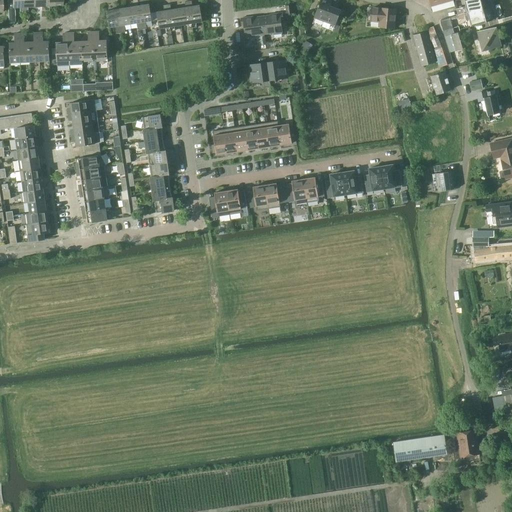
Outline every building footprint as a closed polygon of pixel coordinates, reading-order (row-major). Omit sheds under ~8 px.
[(7,0),(7,2),(8,2),(9,23),(15,23),(14,7),(20,7),(20,12),(24,11),(23,0),(7,0)] [(34,0),(23,0),(24,11),(28,11),(28,7),(34,6),(34,0)] [(34,0),(34,6),(41,6),(41,11),(45,10),(44,0),(34,0)] [(62,0),(44,0),(45,10),(49,10),(49,6),(63,5),(62,0)] [(315,17),(313,23),(333,31),(335,25),(336,22),(341,11),(341,10),(337,9),(330,6),(332,1),(329,0),(321,0),(315,17)] [(430,0),(434,11),(455,6),(453,0),(430,0)] [(464,0),(467,6),(457,8),(458,15),(483,9),(480,0),(464,0)] [(188,28),(193,28),(188,1),(185,2),(186,7),(179,8),(181,25),(188,24),(188,28)] [(193,6),(192,1),(188,1),(193,28),(197,27),(196,22),(203,21),(200,5),(193,6)] [(150,4),(139,6),(143,29),(147,28),(146,21),(152,20),(150,4)] [(176,30),(175,26),(181,25),(179,8),(171,9),(170,4),(167,5),(171,31),(176,30)] [(167,32),(171,31),(167,5),(164,5),(165,11),(157,12),(160,28),(166,27),(167,32)] [(131,24),(137,23),(138,30),(143,29),(139,6),(128,7),(131,24)] [(128,7),(117,9),(121,33),(126,32),(124,25),(131,24),(128,7)] [(381,8),(368,7),(367,20),(380,21),(380,26),(394,28),(396,9),(381,8)] [(116,26),(117,33),(121,33),(117,9),(107,11),(109,27),(116,26)] [(458,15),(445,19),(447,23),(460,20),(466,18),(467,20),(470,19),(471,26),(487,22),(483,9),(458,15)] [(271,15),(262,17),(264,33),(274,31),(275,33),(282,32),(282,30),(281,19),(284,19),(283,13),(271,14),(271,15)] [(244,24),(246,35),(264,33),(262,17),(253,18),(253,17),(241,18),(242,24),(244,24)] [(428,28),(431,38),(435,49),(439,67),(448,65),(442,47),(441,47),(441,45),(434,26),(428,28)] [(501,46),(497,27),(478,32),(483,50),(501,46)] [(453,28),(449,29),(444,31),(450,52),(465,48),(460,32),(455,33),(453,28)] [(472,30),(463,33),(464,39),(474,36),(472,30)] [(99,31),(94,32),(95,59),(108,58),(107,40),(100,41),(99,31)] [(414,34),(422,66),(436,62),(427,31),(414,34)] [(30,62),(40,61),(39,32),(34,32),(34,41),(29,42),(30,62)] [(44,41),(43,32),(39,32),(40,61),(50,61),(49,41),(44,41)] [(88,32),(89,41),(82,41),(83,59),(95,59),(94,32),(88,32)] [(11,63),(21,62),(19,33),(15,33),(15,42),(10,43),(11,63)] [(25,42),(24,33),(19,33),(21,62),(30,62),(29,42),(25,42)] [(57,54),(53,55),(53,57),(53,65),(57,65),(57,66),(70,66),(69,33),(63,33),(64,42),(56,43),(57,54)] [(74,33),(69,33),(70,66),(83,65),(83,59),(82,41),(75,42),(74,33)] [(306,40),(301,48),(305,51),(310,43),(306,40)] [(241,42),(237,42),(238,52),(245,52),(245,41),(241,42)] [(286,77),(284,61),(268,63),(270,79),(286,77)] [(253,81),(270,79),(268,63),(251,65),(253,81)] [(446,72),(431,76),(437,94),(451,89),(446,72)] [(483,88),(481,79),(470,82),(472,90),(483,88)] [(96,83),(96,84),(96,91),(114,90),(113,82),(96,83)] [(485,98),(489,114),(500,112),(497,96),(496,96),(495,90),(487,92),(488,97),(485,98)] [(68,109),(68,114),(97,110),(95,99),(71,103),(71,109),(68,109)] [(69,119),(73,119),(74,124),(98,121),(97,110),(68,114),(69,119)] [(34,125),(32,113),(25,114),(27,126),(34,125)] [(20,127),(27,126),(25,114),(19,115),(20,127)] [(144,129),(162,126),(162,122),(161,118),(161,114),(142,117),(144,129)] [(19,115),(12,116),(14,128),(18,127),(20,127),(19,115)] [(14,128),(12,116),(6,117),(7,129),(14,128)] [(100,131),(98,121),(74,124),(75,130),(71,131),(72,136),(100,131)] [(278,125),(277,121),(266,123),(270,147),(270,148),(277,146),(277,145),(281,145),(278,125)] [(266,123),(256,124),(259,148),(260,149),(267,148),(266,147),(270,147),(266,123)] [(289,123),(278,125),(281,145),(281,146),(288,145),(288,144),(292,143),(289,123)] [(256,124),(245,126),(249,150),(249,151),(256,150),(256,149),(259,148),(256,124)] [(35,129),(34,125),(27,126),(20,127),(18,127),(14,128),(15,138),(36,136),(37,135),(37,129),(35,129)] [(144,129),(146,141),(163,139),(163,135),(162,131),(162,126),(144,129)] [(249,150),(245,126),(234,128),(238,152),(238,153),(245,151),(245,150),(249,150)] [(234,128),(224,129),(227,153),(228,154),(235,153),(234,152),(238,152),(234,128)] [(224,154),(227,153),(224,129),(213,131),(215,144),(211,145),(213,156),(224,155),(224,154)] [(100,149),(99,143),(101,143),(100,131),(72,136),(72,140),(76,140),(77,146),(84,145),(84,151),(100,149)] [(36,140),(36,136),(15,138),(17,149),(37,146),(39,146),(38,140),(36,140)] [(166,150),(165,150),(164,146),(164,142),(163,139),(146,141),(148,153),(166,150)] [(502,160),(506,178),(511,176),(511,139),(491,144),(494,158),(502,156),(503,160),(502,160)] [(17,149),(18,160),(39,157),(41,157),(40,150),(38,151),(37,146),(17,149)] [(101,155),(100,149),(84,151),(85,157),(79,158),(79,164),(76,165),(77,169),(105,165),(105,166),(107,165),(101,155)] [(167,154),(166,150),(148,153),(149,165),(168,162),(167,158),(167,154)] [(18,160),(20,171),(40,168),(42,167),(41,161),(39,161),(39,157),(18,160)] [(149,165),(151,177),(169,174),(169,170),(168,166),(168,162),(149,165)] [(393,164),(381,166),(385,188),(396,187),(396,188),(407,186),(404,169),(394,171),(393,164)] [(77,174),(81,174),(82,180),(106,176),(105,166),(105,165),(77,169),(77,174)] [(373,190),(385,188),(381,166),(369,168),(370,174),(364,175),(367,192),(374,191),(373,190)] [(43,172),(41,172),(40,168),(20,171),(22,181),(42,178),(44,178),(43,172)] [(355,171),(343,173),(346,194),(357,193),(357,194),(364,193),(361,176),(356,177),(355,171)] [(435,191),(454,189),(451,171),(433,174),(437,174),(439,190),(435,191)] [(335,196),(346,194),(343,173),(331,175),(332,180),(326,181),(329,198),(335,197),(335,196)] [(169,179),(169,175),(169,174),(151,177),(153,189),(170,186),(170,183),(169,179)] [(108,187),(106,176),(82,180),(83,185),(79,186),(80,191),(108,187)] [(316,177),(304,179),(307,202),(319,200),(319,197),(325,196),(323,185),(317,186),(316,177)] [(22,181),(23,192),(43,189),(45,189),(44,182),(42,183),(42,178),(22,181)] [(293,189),(288,190),(289,202),(296,201),(296,204),(307,202),(304,179),(292,181),(293,189)] [(277,183),(265,185),(269,208),(280,206),(279,203),(286,202),(284,191),(278,192),(277,183)] [(255,195),(249,196),(251,208),(257,207),(258,210),(269,208),(265,185),(253,186),(255,195)] [(171,190),(170,186),(153,189),(155,201),(173,198),(171,194),(171,190)] [(80,196),(84,195),(85,201),(103,198),(109,197),(108,187),(80,191),(80,196)] [(44,193),(43,189),(23,192),(25,202),(29,202),(45,200),(47,199),(46,193),(44,193)] [(238,189),(226,191),(230,214),(242,213),(241,209),(247,208),(246,197),(240,198),(238,189)] [(219,216),(230,214),(226,191),(215,192),(216,201),(210,202),(213,218),(219,217),(219,216)] [(105,209),(103,198),(85,201),(86,207),(82,207),(83,212),(105,209)] [(175,210),(173,202),(173,198),(155,201),(156,213),(175,210)] [(29,202),(30,213),(48,210),(47,204),(46,204),(45,200),(29,202)] [(511,225),(511,201),(486,205),(487,212),(493,211),(493,216),(496,215),(497,227),(511,225)] [(3,205),(5,211),(18,208),(17,202),(3,205)] [(88,223),(107,220),(105,209),(83,212),(83,217),(87,216),(88,223)] [(48,210),(30,213),(32,223),(50,221),(49,214),(47,215),(46,210),(48,210)] [(50,221),(32,223),(26,224),(29,241),(45,239),(44,233),(50,232),(51,231),(50,225),(49,225),(48,221),(50,221)] [(488,249),(488,245),(489,245),(489,238),(494,238),(494,237),(492,237),(489,237),(473,237),(473,245),(474,245),(475,251),(476,260),(498,257),(498,258),(510,257),(510,256),(511,256),(511,245),(498,247),(488,249)] [(511,333),(498,336),(501,351),(511,349),(511,350),(511,333)] [(511,393),(503,396),(492,398),(495,412),(506,410),(507,419),(511,418),(511,393)] [(457,433),(457,428),(450,429),(454,460),(461,459),(461,457),(480,454),(476,430),(457,433)] [(447,455),(444,435),(393,442),(396,462),(447,455)]
